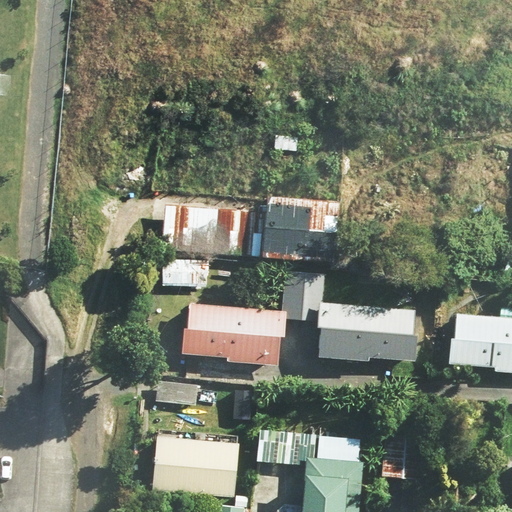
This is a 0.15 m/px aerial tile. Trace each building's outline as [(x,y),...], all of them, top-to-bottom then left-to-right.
[(276,133),(275,149),(302,151),(304,135),(276,133)] [(269,211),(168,203),(164,248),(339,263),(344,201),(270,195),(269,211)] [(167,258),(165,283),(210,287),(212,261),(167,258)] [(288,318),(319,320),(318,325),(325,325),(322,354),(370,358),(370,355),(417,359),(420,333),(416,333),(418,307),(325,299),(327,271),(287,268),(284,308),(191,300),(187,353),(229,356),(229,360),(280,364),(282,334),(286,334),(288,318)] [(511,314),(458,310),(453,360),(496,364),(496,370),(511,371),(511,314)] [(200,383),(159,379),(156,403),(198,407),(200,383)] [(429,437),(386,434),(382,475),(425,479),(429,437)] [(241,442),(159,435),(154,489),(236,496),(241,442)] [(303,511),(360,511),(365,459),(309,455),(303,511)]
